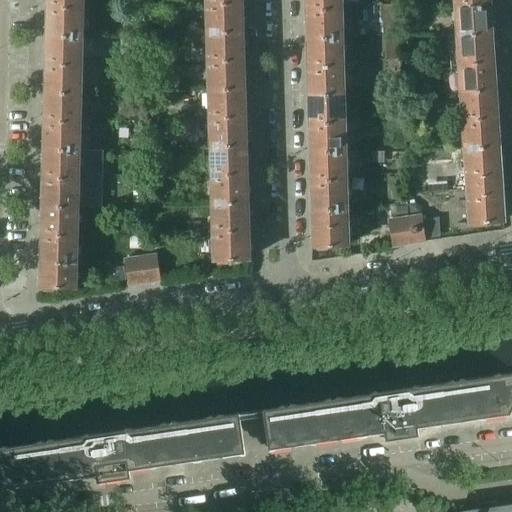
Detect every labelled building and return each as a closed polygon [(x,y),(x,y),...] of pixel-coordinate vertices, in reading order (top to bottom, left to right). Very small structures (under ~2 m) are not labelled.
[(82,0),(46,0),(45,34),(81,35),(82,0)] [(240,0),(205,0),(206,32),(242,31),(240,0)] [(340,0),(304,0),(306,39),(342,38),(340,0)] [(488,0),(453,0),(456,37),(491,35),(488,0)] [(380,19),(397,18),(397,3),(379,4),(380,19)] [(242,31),(206,32),(208,89),(243,88),(242,31)] [(81,35),(45,34),(44,90),(80,91),(81,35)] [(491,35),(456,37),(459,93),(495,90),(491,35)] [(342,38),(306,39),(307,96),(343,95),(342,38)] [(243,88),(208,89),(209,146),(245,145),(243,88)] [(80,91),(44,90),(43,147),(78,148),(80,91)] [(495,90),(459,93),(463,150),(499,147),(495,90)] [(343,95),(307,96),(309,152),(345,151),(343,95)] [(245,145),(209,146),(211,204),(247,202),(245,145)] [(78,148),(43,147),(41,203),(77,204),(78,148)] [(499,147),(463,150),(468,223),(472,222),(472,225),(482,224),(482,222),(503,220),(499,147)] [(163,149),(150,150),(150,162),(164,162),(163,149)] [(345,151),(309,152),(311,208),(346,207),(345,151)] [(141,186),(132,186),(132,202),(141,202),(141,186)] [(247,202),(211,204),(213,260),(217,259),(217,262),(227,262),(227,259),(248,258),(247,202)] [(77,204),(41,203),(40,259),(76,260),(77,204)] [(346,207),(311,208),(312,246),(316,246),(316,248),(326,248),(326,245),(347,245),(346,207)] [(405,207),(395,207),(395,217),(406,217),(407,217),(407,207),(405,207)] [(419,216),(404,218),(407,244),(423,241),(419,216)] [(389,221),(393,246),(407,244),(404,218),(389,221)] [(208,252),(207,237),(195,238),(196,253),(208,252)] [(155,255),(140,257),(143,283),(159,280),(155,255)] [(129,285),(143,283),(140,257),(125,259),(129,285)] [(76,260),(40,259),(39,286),(43,286),(43,289),(54,289),(54,287),(75,287),(76,260)] [(511,374),(263,411),(268,445),(277,443),(278,449),(309,444),(308,439),(323,436),(324,442),(355,438),(354,432),(369,430),(370,435),(385,433),(386,442),(419,437),(418,428),(432,426),(431,421),(446,418),(447,424),(479,419),(478,414),(493,411),(493,417),(510,415),(511,410),(511,374)] [(239,415),(0,449),(0,471),(1,472),(4,489),(21,487),(20,481),(35,479),(36,485),(67,480),(66,474),(81,472),(82,478),(96,476),(98,484),(131,479),(130,471),(144,469),(143,463),(158,461),(159,467),(190,462),(190,456),(204,454),(205,460),(237,455),(236,449),(244,448),(239,415)]
